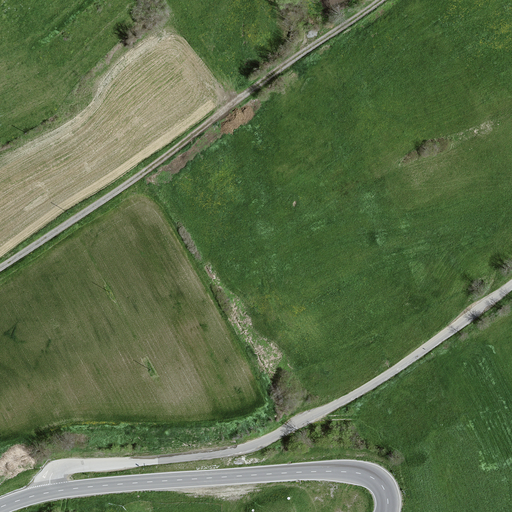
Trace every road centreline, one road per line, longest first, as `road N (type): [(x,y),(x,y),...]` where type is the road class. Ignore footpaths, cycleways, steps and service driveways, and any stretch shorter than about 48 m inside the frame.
road 1 (tertiary): [(511,285),(351,398),(262,443),(59,473),(46,489)]
road 2 (track): [(383,0),(0,270)]
road 3 (tertiary): [(388,511),(389,495),(378,481),(351,471),(46,489)]
